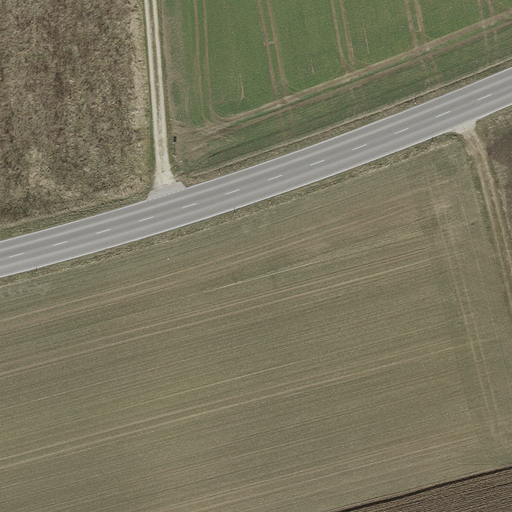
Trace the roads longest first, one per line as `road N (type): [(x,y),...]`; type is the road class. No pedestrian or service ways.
road 1 (primary): [(511,86),(298,170),(0,259)]
road 2 (track): [(150,0),(170,211)]
